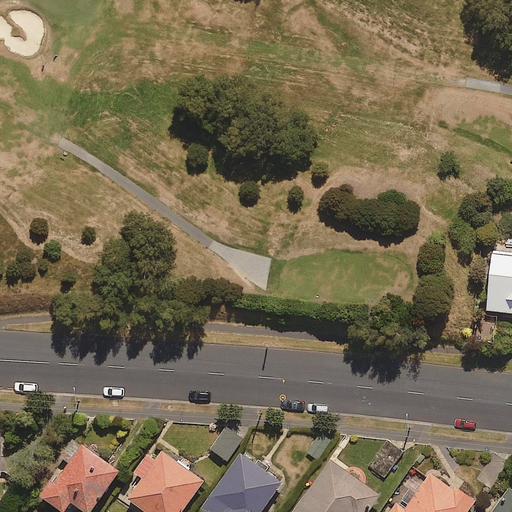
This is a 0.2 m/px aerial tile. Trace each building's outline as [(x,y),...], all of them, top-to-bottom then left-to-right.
[(511,255),(494,254),(488,312),(511,314),(511,255)] [(243,440),(225,428),(211,450),(228,462),(243,440)] [(305,448),(318,460),(334,441),(321,429),(305,448)] [(372,460),(366,467),(381,480),(405,453),(388,439),(376,452),(373,450),(368,456),(372,460)] [(92,511),(120,473),(81,445),(43,500),(60,511),(65,511),(71,504),(82,511),(92,511)] [(126,500),(142,511),(183,511),(204,482),(162,453),(157,460),(148,454),(135,474),(141,478),(126,500)] [(204,511),(262,511),(282,484),(240,455),(202,511),(204,511)] [(369,511),(380,498),(331,461),(294,511),(369,511)] [(469,511),(475,504),(431,474),(406,510),(397,503),(390,511),(469,511)] [(511,511),(511,491),(509,490),(492,511),(511,511)]
